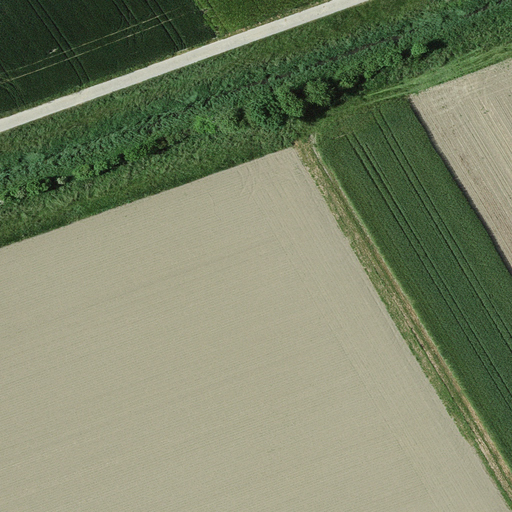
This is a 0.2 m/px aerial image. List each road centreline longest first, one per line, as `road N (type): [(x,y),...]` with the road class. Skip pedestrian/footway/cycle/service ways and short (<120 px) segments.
road 1 (track): [(511,487),(305,141),(312,124),(511,53)]
road 2 (track): [(354,0),(0,127)]
